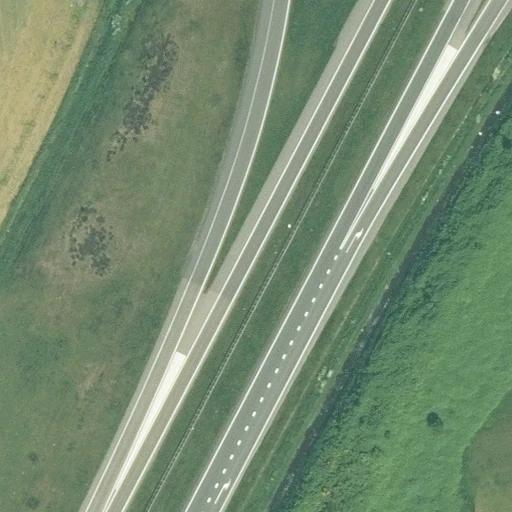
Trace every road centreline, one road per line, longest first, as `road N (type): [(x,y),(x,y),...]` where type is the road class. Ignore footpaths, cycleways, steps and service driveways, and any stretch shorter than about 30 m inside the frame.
road 1 (trunk): [(379,0),(111,511)]
road 2 (motorway): [(280,0),(245,150),(106,511)]
road 3 (motorway): [(333,248),(499,0)]
road 4 (trunk): [(193,511),(333,248)]
road 5 (trunk): [(333,248),(460,0)]
